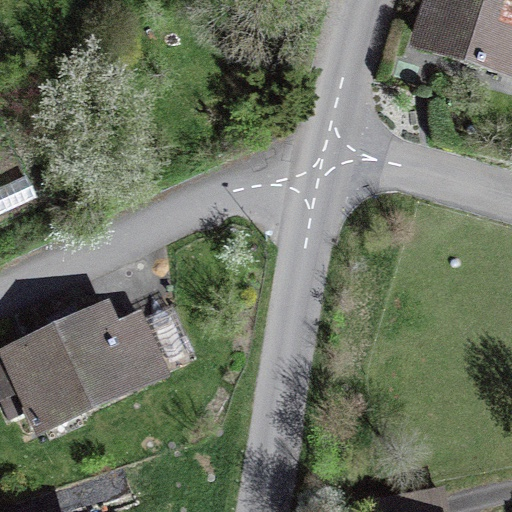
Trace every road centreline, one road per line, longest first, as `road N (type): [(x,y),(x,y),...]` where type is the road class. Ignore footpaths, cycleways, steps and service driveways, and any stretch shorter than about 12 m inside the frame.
road 1 (unclassified): [(327,153),(264,511)]
road 2 (residential): [(327,153),(0,300)]
road 3 (residential): [(511,198),(327,153)]
road 4 (unclassified): [(361,0),(327,153)]
